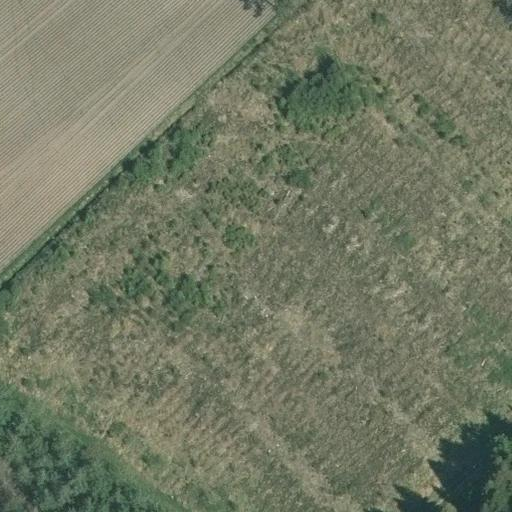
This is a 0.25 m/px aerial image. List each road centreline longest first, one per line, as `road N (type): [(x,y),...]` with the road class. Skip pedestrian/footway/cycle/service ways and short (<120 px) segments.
road 1 (track): [(177,511),(0,389)]
road 2 (track): [(511,431),(415,511)]
